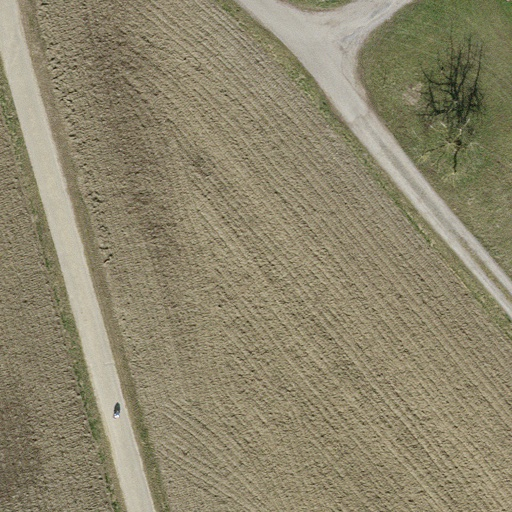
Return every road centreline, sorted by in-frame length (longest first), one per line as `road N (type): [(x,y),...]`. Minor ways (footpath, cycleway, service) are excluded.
road 1 (track): [(144,511),(9,0)]
road 2 (track): [(253,0),(511,292)]
